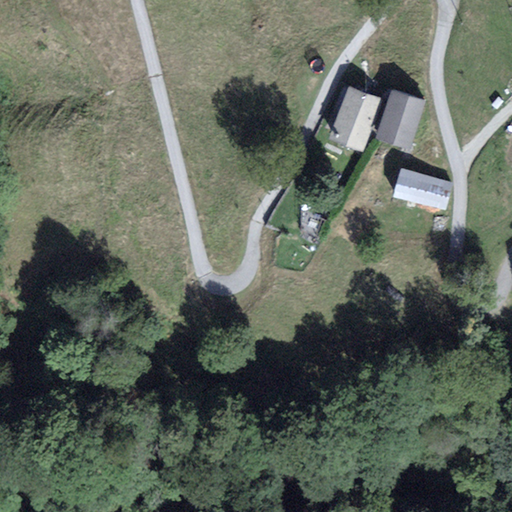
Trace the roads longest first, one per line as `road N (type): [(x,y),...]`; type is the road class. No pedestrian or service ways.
road 1 (unclassified): [(134,0),(200,264),(218,286),(237,282),(249,268),(262,208),(337,71),(391,0)]
road 2 (unclassified): [(445,0),(435,79),(459,195),(449,279),(458,295),(480,301),(500,286),(511,261)]
